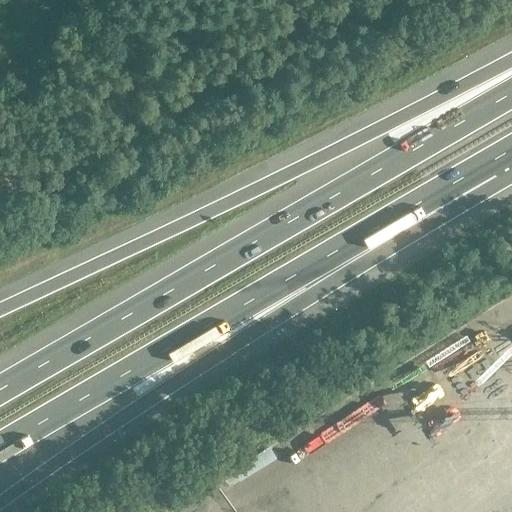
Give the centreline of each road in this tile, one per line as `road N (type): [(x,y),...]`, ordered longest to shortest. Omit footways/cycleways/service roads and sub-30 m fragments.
road 1 (motorway): [(0,505),(489,164)]
road 2 (motorway): [(511,94),(0,390)]
road 3 (motorway): [(0,449),(489,164)]
road 4 (motorway): [(511,69),(0,310)]
